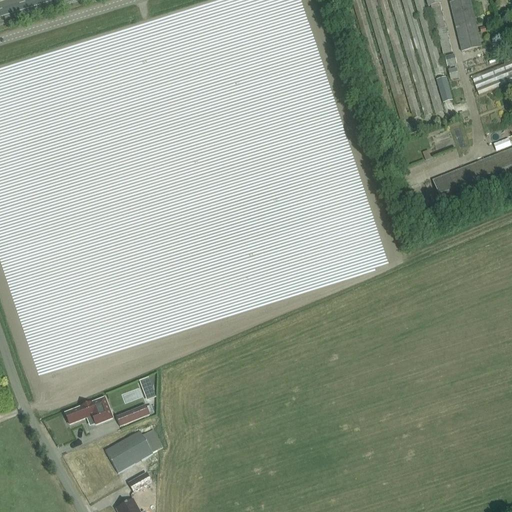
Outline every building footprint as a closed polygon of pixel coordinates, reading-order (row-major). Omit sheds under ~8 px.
[(441,3),(439,0),(425,0),(428,7),(431,6),(443,55),(452,53),(440,4),(441,3)] [(470,0),(463,0),(449,3),(461,52),(482,48),(470,0)] [(454,55),(444,57),(447,67),(456,65),(454,55)] [(511,61),(471,78),(478,96),(511,82),(511,61)] [(457,68),(448,70),(450,80),(459,78),(457,68)] [(452,101),(445,78),(436,80),(442,104),(452,101)] [(511,137),(499,141),(502,149),(511,146),(511,137)] [(511,187),(511,149),(432,181),(445,213),(511,187)] [(428,151),(422,153),(425,161),(431,158),(428,151)] [(148,378),(139,382),(147,402),(156,398),(148,378)] [(96,425),(112,419),(105,400),(66,415),(70,426),(87,419),(90,427),(96,425)] [(116,418),(120,427),(154,414),(151,406),(146,408),(146,406),(116,418)] [(114,447),(105,452),(118,475),(127,470),(153,455),(153,454),(163,448),(157,437),(153,431),(143,437),(140,432),(114,447)] [(154,483),(149,474),(132,484),(137,493),(154,483)] [(116,510),(117,510),(117,511),(144,511),(139,511),(133,501),(127,504),(127,503),(125,505),(116,510)]
